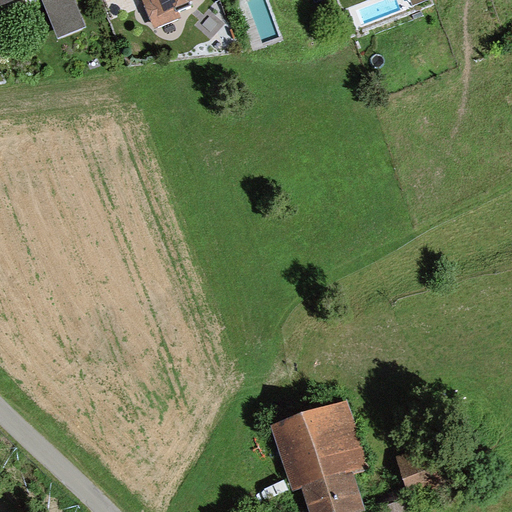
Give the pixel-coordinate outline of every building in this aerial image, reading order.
[(0,0),(0,2),(4,0),(42,0),(59,38),(85,27),(73,0),(0,0)] [(148,0),(157,21),(174,15),(172,10),(195,0),(148,0)] [(347,408),(275,430),(293,488),(305,485),(312,506),(313,511),(357,511),(361,511),(349,471),(365,466),(347,408)] [(425,446),(400,455),(412,492),(438,483),(425,446)] [(399,489),(374,500),(379,511),(396,511),(407,508),(399,489)]
